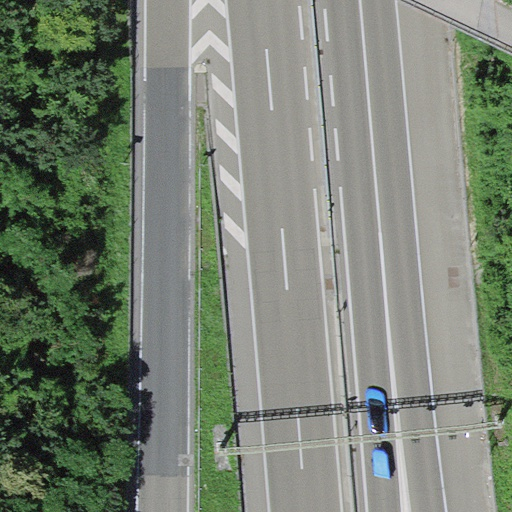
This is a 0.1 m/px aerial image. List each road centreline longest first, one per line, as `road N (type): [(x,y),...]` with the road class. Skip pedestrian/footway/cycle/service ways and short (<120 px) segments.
road 1 (motorway): [(465,511),(393,0)]
road 2 (motorway): [(257,0),(303,511)]
road 3 (motorway): [(388,511),(350,0)]
road 4 (motorway): [(171,0),(159,511)]
